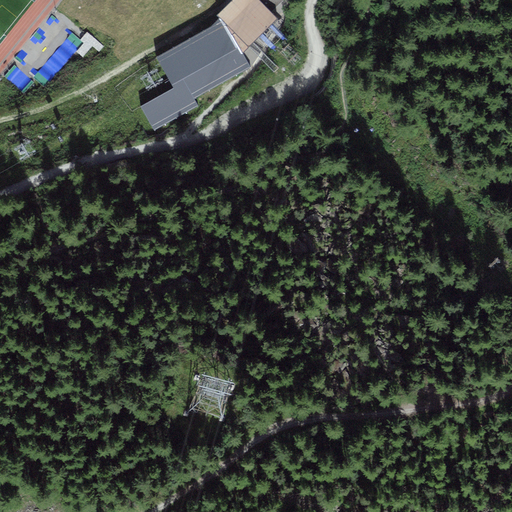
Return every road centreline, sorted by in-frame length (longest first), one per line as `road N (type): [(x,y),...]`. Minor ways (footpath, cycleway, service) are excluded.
road 1 (track): [(161,511),(267,433),(301,418),(464,405),(511,385)]
road 2 (track): [(313,0),(318,58),(309,83),(168,148)]
road 3 (track): [(168,148),(90,161),(0,196)]
